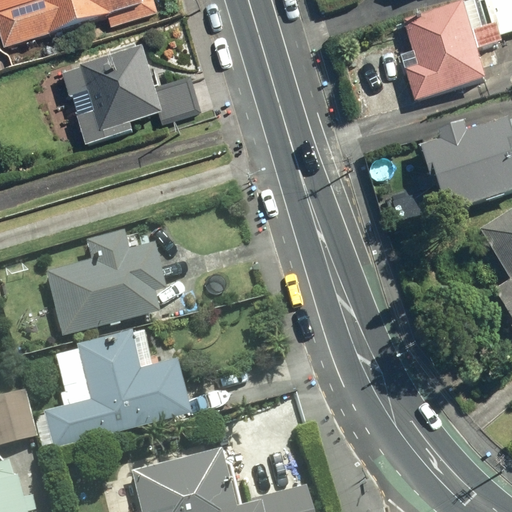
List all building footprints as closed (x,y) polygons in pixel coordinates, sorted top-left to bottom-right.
[(29,0),(32,8),(0,15),(0,51),(111,23),(112,28),(156,17),(151,0),(29,0)] [(511,0),(494,0),(485,3),(495,33),(498,42),(511,37),(511,0)] [(501,53),(498,42),(495,33),(469,42),(459,12),(400,31),(410,61),(404,63),(408,75),(404,76),(415,110),(485,88),(476,61),(501,53)] [(192,82),(153,93),(142,56),(62,79),(80,146),(83,151),(130,137),(129,130),(158,123),(161,128),(202,117),(192,82)] [(511,133),(504,136),(502,129),(464,140),(461,131),(435,139),(438,148),(423,152),(418,154),(428,191),(434,189),(443,221),(511,201),(511,133)] [(511,218),(480,238),(508,284),(491,295),(511,328),(511,218)] [(41,277),(56,341),(149,319),(144,301),(156,298),(144,250),(120,256),(115,239),(80,247),(85,266),(41,277)] [(179,421),(165,366),(133,373),(124,337),(68,351),(82,404),(39,415),(49,454),(179,421)] [(0,449),(31,442),(20,395),(0,399),(0,449)] [(131,511),(306,511),(301,490),(227,508),(214,454),(123,477),(131,511)] [(10,511),(0,475),(0,511),(10,511)]
